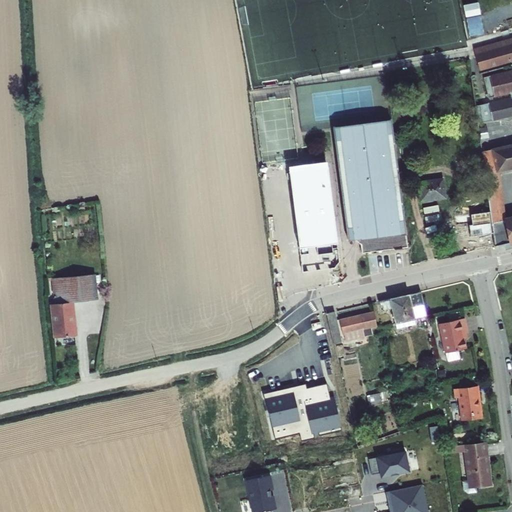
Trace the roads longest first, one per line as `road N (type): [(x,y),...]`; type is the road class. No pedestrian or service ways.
road 1 (tertiary): [(0,409),(240,355),(311,307),(476,266)]
road 2 (residential): [(511,460),(476,266)]
